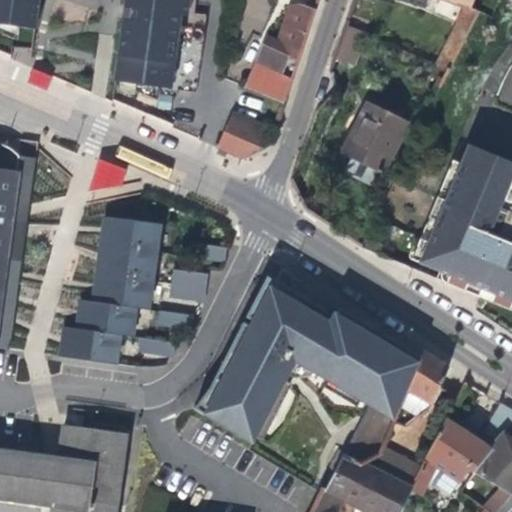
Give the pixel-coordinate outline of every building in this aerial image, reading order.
[(39,0),(0,0),(0,24),(36,30),(39,0)] [(114,80),(172,88),(182,13),(189,14),(190,0),(124,0),(123,13),(114,80)] [(448,0),(462,5),(471,8),(473,0),(448,0)] [(274,49),(299,60),(316,9),(298,2),(288,5),(284,16),(279,14),(274,27),(280,29),(274,49)] [(471,8),(462,5),(428,75),(440,81),(464,35),(477,11),(471,8)] [(355,64),(364,31),(345,26),(336,59),(355,64)] [(262,44),(252,67),(293,79),(296,69),(299,60),(274,49),(262,44)] [(511,103),(511,52),(509,52),(498,100),(511,103)] [(293,79),(252,67),(244,85),(287,98),(293,79)] [(383,170),(407,123),(366,103),(343,151),(383,170)] [(233,110),(216,147),(242,158),(273,142),(279,123),(266,118),(264,123),(233,110)] [(0,211),(11,212),(16,171),(18,153),(17,151),(15,150),(13,149),(11,148),(10,147),(8,146),(6,145),(4,144),(1,143),(0,142),(0,211)] [(511,163),(467,145),(459,164),(426,244),(420,242),(416,253),(415,253),(414,253),(413,253),(412,254),(411,254),(411,255),(410,256),(410,257),(410,258),(410,259),(410,260),(411,260),(411,261),(412,261),(455,279),(452,285),(461,289),(471,293),(473,287),(481,290),(482,298),(510,309),(511,305),(511,163)] [(37,154),(18,153),(16,171),(11,212),(29,215),(33,182),(37,154)] [(119,192),(127,167),(98,159),(91,183),(119,192)] [(0,260),(5,261),(11,212),(0,211),(0,260)] [(29,215),(11,212),(5,261),(23,264),(27,233),(29,215)] [(137,307),(152,309),(162,223),(100,216),(91,301),(77,299),(74,327),(62,326),(58,357),(119,364),(122,336),(134,337),(137,307)] [(364,249),(376,257),(382,245),(369,239),(364,249)] [(220,260),(224,260),(225,246),(193,241),(192,255),(220,260)] [(23,264),(5,261),(0,298),(0,301),(18,303),(21,276),(23,264)] [(204,301),(205,284),(206,272),(172,267),(171,280),(169,297),(200,300),(204,301)] [(342,449),(345,450),(377,466),(426,356),(339,309),(338,316),(326,309),(277,281),(254,326),(246,323),(212,385),(198,409),(256,441),(298,363),(369,405),(342,449)] [(0,301),(0,347),(12,349),(14,333),(17,314),(18,303),(0,301)] [(187,328),(190,328),(192,313),(157,310),(155,325),(187,328)] [(173,356),(174,340),(141,336),(139,351),(173,356)] [(428,352),(426,356),(409,393),(432,404),(449,365),(436,357),(428,352)] [(476,470),(481,473),(510,437),(511,434),(511,408),(500,402),(478,437),(467,429),(447,415),(425,460),(458,482),(467,469),(471,471),(474,468),(476,470)] [(418,415),(403,408),(397,420),(406,424),(418,415)] [(511,438),(510,437),(481,473),(499,486),(490,496),(483,492),(477,501),(484,506),(479,511),(495,511),(511,495),(511,493),(511,438)] [(367,511),(399,511),(413,484),(377,466),(345,450),(342,449),(313,511),(329,511),(336,496),(367,511)] [(404,458),(384,449),(377,466),(413,484),(422,466),(404,458)]
